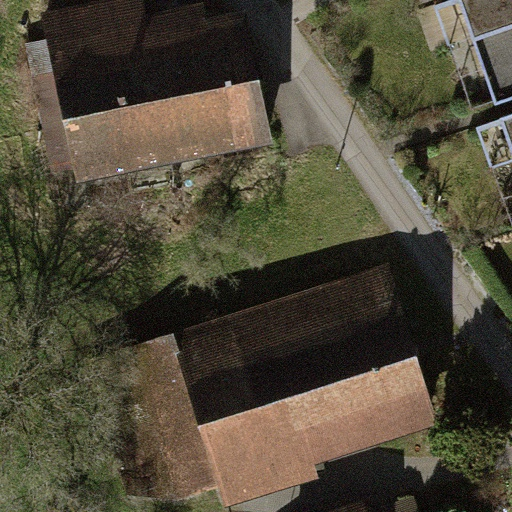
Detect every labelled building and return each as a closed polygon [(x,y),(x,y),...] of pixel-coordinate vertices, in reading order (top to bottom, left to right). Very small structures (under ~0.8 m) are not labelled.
[(119,0),(44,16),(52,54),(80,187),(270,148),(244,24),(208,31),(204,13),(138,26),(132,0),(119,0)] [(511,0),(456,0),(491,95),(511,87),(511,0)] [(511,113),(502,117),(511,145),(511,113)] [(164,318),(217,492),(449,422),(396,248),(164,318)] [(324,511),(380,511),(376,496),(324,511)]
